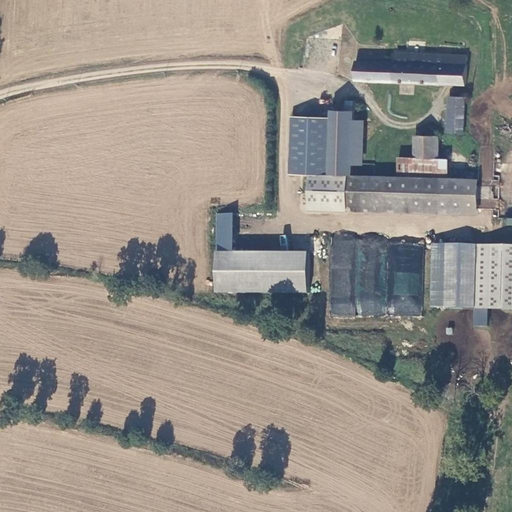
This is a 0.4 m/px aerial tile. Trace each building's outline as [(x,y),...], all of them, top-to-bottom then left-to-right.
[(469,58),(469,54),(395,50),(395,60),(357,58),(356,79),(468,84),(468,82),(469,58)] [(478,59),(469,58),(468,82),(477,82),(478,59)] [(465,131),(467,96),(450,95),(449,131),(465,131)] [(331,103),(326,170),(351,172),(356,104),(357,97),(346,96),(345,104),(331,103)] [(367,105),(356,104),(351,172),(362,173),(367,105)] [(415,133),(414,155),(438,156),(438,133),(415,133)] [(409,178),(447,178),(448,156),(438,156),(414,155),(409,155),(409,178)] [(482,171),(482,181),(492,182),(493,172),(482,171)] [(307,204),(345,205),(345,176),(345,175),(308,174),(307,204)] [(345,205),(477,208),(478,179),(447,178),(409,178),(345,176),(345,205)] [(233,213),(214,212),(213,292),(305,293),(306,251),(232,250),(233,213)] [(357,315),(422,316),(424,241),(331,239),(330,314),(357,314),(357,315)] [(511,247),(432,244),(429,307),(511,310),(511,247)]
